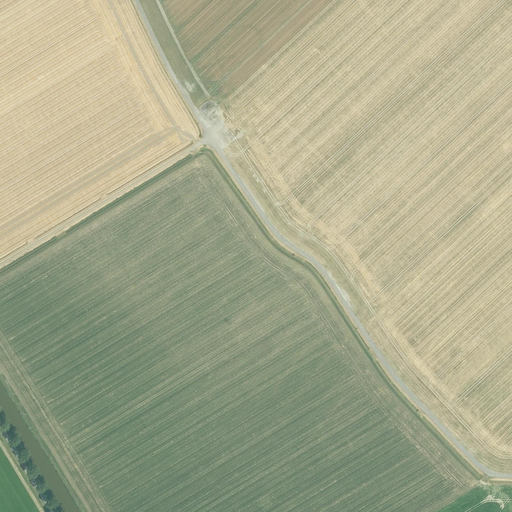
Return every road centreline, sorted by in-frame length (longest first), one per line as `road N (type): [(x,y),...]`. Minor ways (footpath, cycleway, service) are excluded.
road 1 (unclassified): [(210,137),(270,226),(320,268),(408,393),(477,465),(511,476)]
road 2 (unclassified): [(0,264),(210,137)]
road 3 (unclassified): [(135,0),(210,137)]
